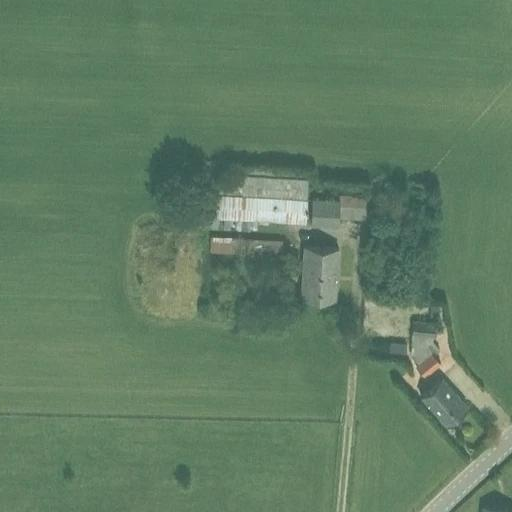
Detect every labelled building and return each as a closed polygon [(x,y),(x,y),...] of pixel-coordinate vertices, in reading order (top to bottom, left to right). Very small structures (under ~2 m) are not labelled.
[(209,184),(209,193),(208,193),(207,217),(305,223),(307,199),(306,199),(307,178),(243,175),(242,185),(209,184)] [(339,217),(365,218),(366,195),(340,194),(339,200),(312,198),(310,226),(338,227),(339,217)] [(440,295),(441,221),(415,220),(414,295),(440,295)] [(239,238),(211,236),(210,252),(239,253),(238,253),(243,254),(242,269),(259,270),(260,258),(281,259),(282,240),(239,237),(239,238)] [(304,246),(300,296),(335,298),(338,248),(304,246)] [(414,312),(410,353),(410,356),(412,357),(416,364),(415,365),(425,377),(440,363),(434,354),(440,349),(432,340),(432,335),(436,335),(437,323),(430,322),(431,314),(414,312)] [(441,376),(420,395),(446,424),(467,405),(441,376)]
